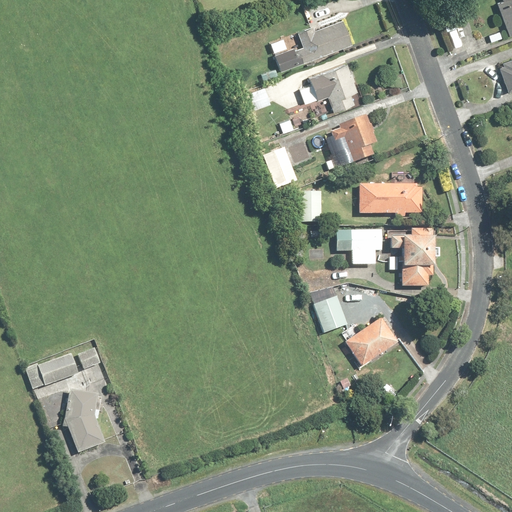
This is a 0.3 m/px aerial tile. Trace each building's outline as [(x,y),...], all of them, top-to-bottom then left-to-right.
[(511,0),(499,0),(500,1),(494,3),(506,36),(511,33),(511,0)] [(459,26),(456,16),(449,19),(453,28),(459,26)] [(448,19),(441,21),(445,31),(452,29),(448,19)] [(271,55),(277,71),(349,45),(339,20),(311,30),(310,26),(294,32),(299,47),(291,50),(290,48),(271,55)] [(497,31),(487,35),(489,42),(500,38),(497,31)] [(511,58),(499,63),(500,66),(496,68),(505,93),(511,90),(511,58)] [(343,64),(305,78),(308,85),(296,89),(302,104),(314,100),(314,101),(324,97),(330,112),(352,104),(348,94),(354,92),(350,82),(352,82),(349,73),(347,74),(343,64)] [(278,77),(274,68),(259,74),(263,83),(278,77)] [(267,105),(262,88),(245,93),(251,110),(267,105)] [(301,109),(289,115),(295,126),(306,120),(301,109)] [(363,116),(335,126),(337,129),(327,132),(331,142),(340,138),(349,164),(370,156),(367,146),(373,144),(369,133),(371,132),(368,125),(366,125),(363,116)] [(294,182),(281,148),(260,156),(273,190),(294,182)] [(335,158),(323,162),(325,171),(338,167),(335,158)] [(356,185),(356,215),(394,214),(394,218),(402,218),(402,214),(419,214),(419,188),(414,188),(414,185),(356,185)] [(318,192),(297,193),(297,223),(318,223),(318,192)] [(430,267),(428,267),(427,238),(428,238),(430,238),(430,229),(408,229),(408,238),(386,238),(387,251),(396,251),(397,268),(398,268),(398,287),(425,287),(425,277),(430,277),(430,267)] [(333,231),(333,252),(379,251),(378,231),(333,231)] [(334,296),(310,305),(321,334),(345,325),(334,296)] [(341,343),(358,368),(395,343),(378,318),(341,343)] [(91,348),(75,355),(81,371),(97,364),(91,348)] [(22,369),(30,390),(41,386),(41,387),(75,375),(67,354),(35,366),(34,364),(22,369)] [(66,390),(59,428),(64,428),(74,454),(102,443),(92,420),(95,420),(96,411),(92,411),(95,394),(66,390)]
